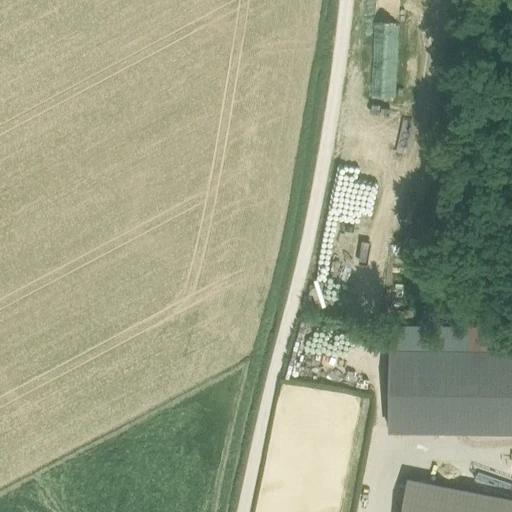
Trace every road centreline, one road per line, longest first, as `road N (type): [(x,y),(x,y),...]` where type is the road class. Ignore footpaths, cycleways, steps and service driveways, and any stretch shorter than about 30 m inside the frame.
road 1 (track): [(345,0),(309,248),(247,511)]
road 2 (track): [(289,314),(511,316)]
